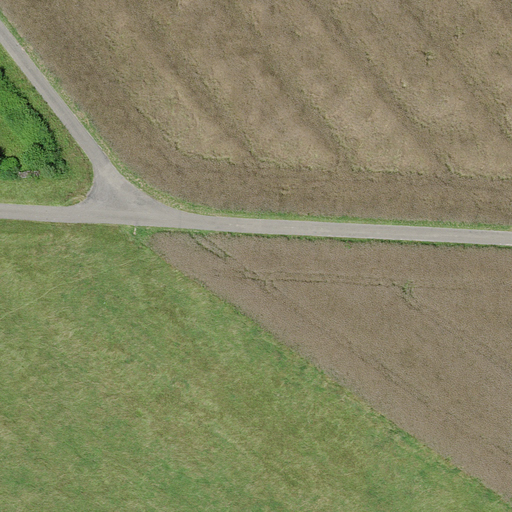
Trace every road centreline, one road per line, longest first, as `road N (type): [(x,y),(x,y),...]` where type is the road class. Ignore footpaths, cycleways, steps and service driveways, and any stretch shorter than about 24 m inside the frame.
road 1 (unclassified): [(511,241),(133,218)]
road 2 (unclassified): [(133,218),(0,32)]
road 3 (unclassified): [(133,218),(0,213)]
